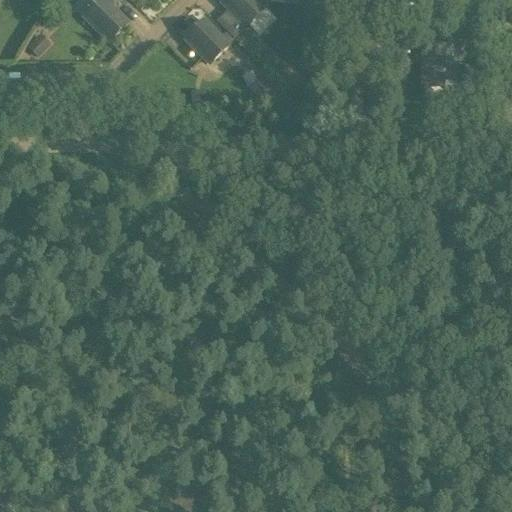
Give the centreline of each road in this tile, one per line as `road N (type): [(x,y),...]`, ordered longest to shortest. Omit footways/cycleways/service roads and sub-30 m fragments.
road 1 (track): [(143,146),(355,352)]
road 2 (unclassified): [(355,147),(80,146)]
road 3 (track): [(356,232),(356,0)]
road 4 (track): [(355,352),(511,503)]
road 5 (unclassified): [(355,147),(511,147)]
road 6 (residential): [(184,0),(82,100)]
road 7 (track): [(355,352),(356,232)]
